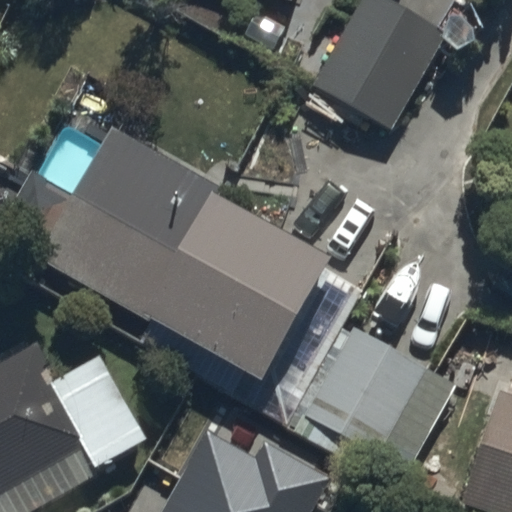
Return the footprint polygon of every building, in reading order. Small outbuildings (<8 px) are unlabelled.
[(237,0),(289,18),(294,0),(237,0)] [(447,50),(366,3),(305,109),(387,155),(447,50)] [(228,205),(109,144),(73,216),(29,193),(1,247),(40,266),(34,279),(146,335),(139,349),(267,414),(330,290),(215,232),(228,205)] [(371,481),(425,383),(350,341),(296,439),(371,481)] [(0,511),(56,511),(95,492),(92,486),(145,457),(101,374),(46,403),(27,369),(0,383),(0,511)] [(511,511),(511,416),(498,411),(464,511),(511,511)]
